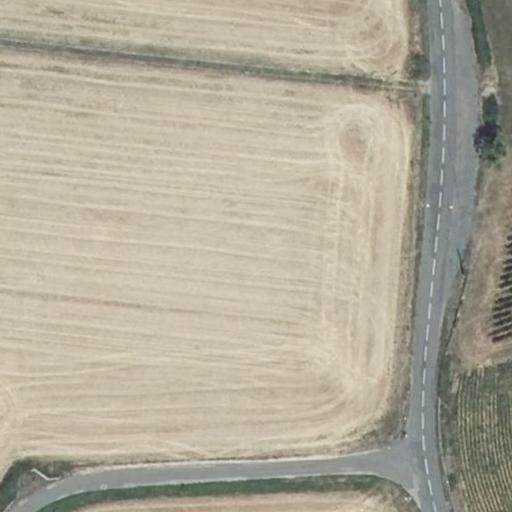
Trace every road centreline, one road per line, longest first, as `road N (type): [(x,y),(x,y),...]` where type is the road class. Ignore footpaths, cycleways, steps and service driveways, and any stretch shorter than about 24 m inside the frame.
road 1 (tertiary): [(417,460),(442,137),(429,0)]
road 2 (unclassified): [(19,511),(66,488),(417,460)]
